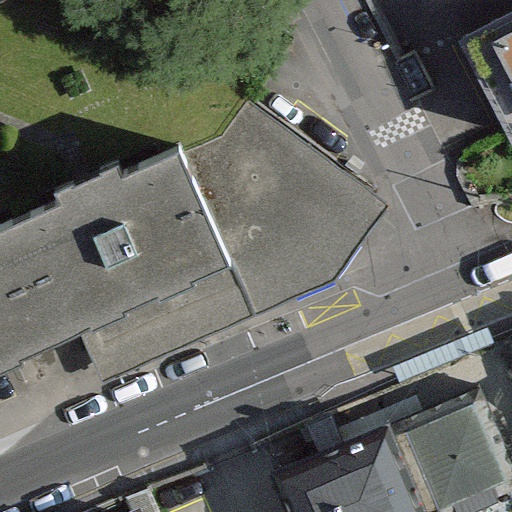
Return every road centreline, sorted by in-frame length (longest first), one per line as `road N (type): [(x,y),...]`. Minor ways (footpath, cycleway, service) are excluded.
road 1 (tertiary): [(0,489),(470,294)]
road 2 (residential): [(470,294),(322,0)]
